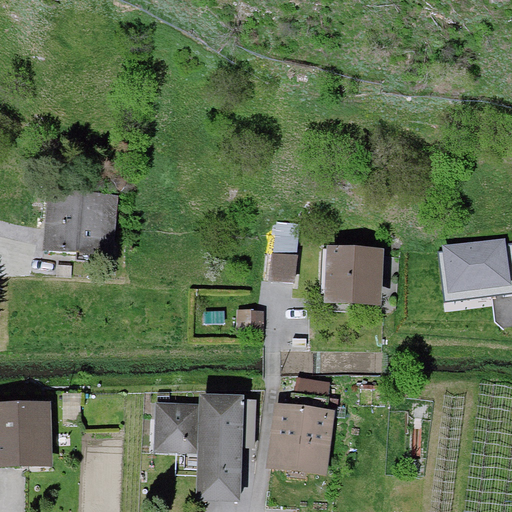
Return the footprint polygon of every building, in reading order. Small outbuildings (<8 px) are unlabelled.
[(122,204),(60,200),(53,258),(119,263),(122,204)] [(305,224),(274,224),(270,283),(304,287),(305,224)] [(511,241),(446,243),(448,293),(511,290),(511,241)] [(394,253),(320,251),(320,308),(393,310),(394,253)] [(330,406),(334,383),(302,378),(298,400),(330,406)] [(208,404),(159,402),(157,453),(208,456),(205,502),(251,504),(257,396),(209,394),(208,404)] [(58,404),(0,404),(0,471),(59,471),(58,404)] [(341,413),(274,407),(267,477),(334,484),(341,413)]
